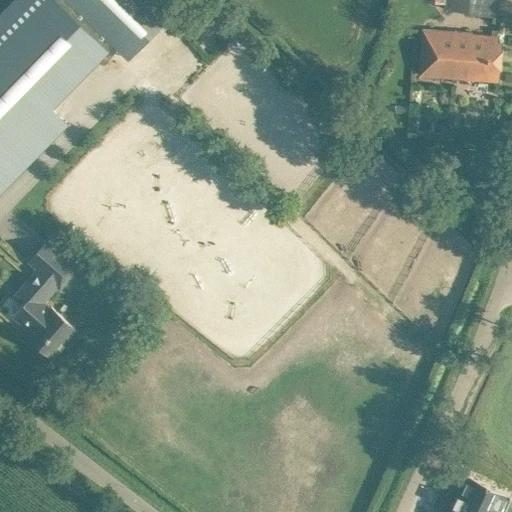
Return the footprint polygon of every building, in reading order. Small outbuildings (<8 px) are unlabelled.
[(56,0),(14,0),(0,15),(0,192),(68,123),(52,107),(108,50),(56,0)] [(65,0),(128,61),(172,16),(155,0),(65,0)] [(422,0),(445,3),(444,9),(495,17),(497,0),(422,0)] [(497,37),(477,35),(471,35),(471,34),(423,31),(419,75),(498,81),(501,43),(497,42),(497,37)] [(77,269),(46,241),(28,261),(37,269),(14,296),(23,304),(13,316),(30,331),(25,335),(39,347),(38,349),(40,352),(43,355),(47,357),(48,355),(51,358),(64,344),(61,341),(73,327),(51,306),(50,308),(43,302),(57,286),(59,289),(77,269)] [(506,493),(468,475),(458,496),(457,495),(452,506),(453,507),(450,511),(504,511),(511,498),(505,496),(506,493)]
